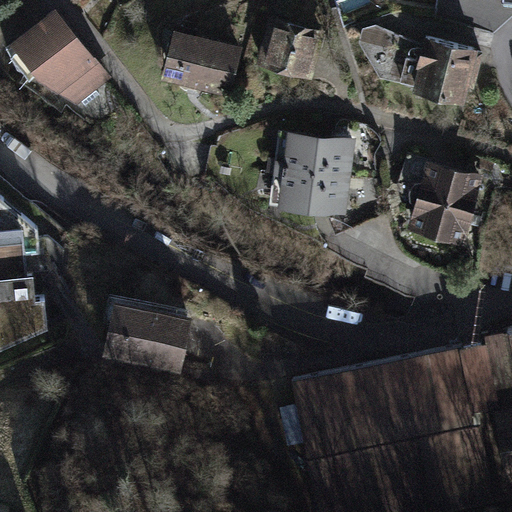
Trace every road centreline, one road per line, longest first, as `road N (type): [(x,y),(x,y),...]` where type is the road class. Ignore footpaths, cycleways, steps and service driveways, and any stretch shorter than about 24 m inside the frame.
road 1 (residential): [(511,155),(346,112),(281,109),(199,135),(157,124),(56,0)]
road 2 (residential): [(0,139),(136,244),(369,350)]
road 3 (unclassified): [(369,350),(264,378),(198,383),(102,353)]
